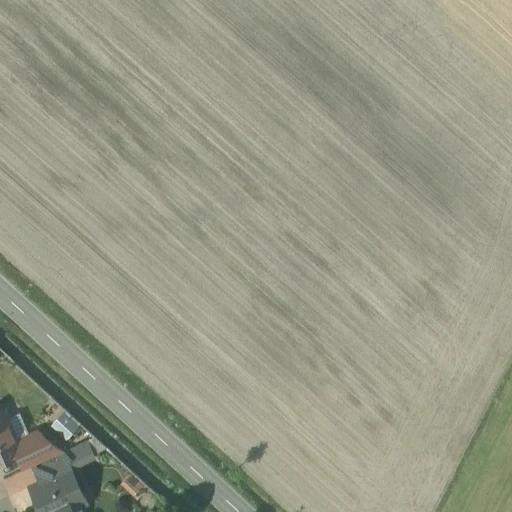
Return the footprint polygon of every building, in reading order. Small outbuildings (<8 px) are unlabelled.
[(17,441),(3,410),(0,410),(0,459),(17,452),(21,450),(17,441)] [(64,451),(39,431),(17,441),(21,450),(17,452),(25,470),(33,466),(64,451)] [(88,440),(64,451),(72,458),(77,455),(80,462),(95,455),(88,440)] [(64,451),(33,466),(41,483),(71,469),(75,477),(80,475),(72,458),(64,451)] [(41,483),(32,488),(37,499),(36,502),(39,508),(42,509),(43,511),(73,511),(72,508),(87,502),(75,477),(71,469),(41,483)]
